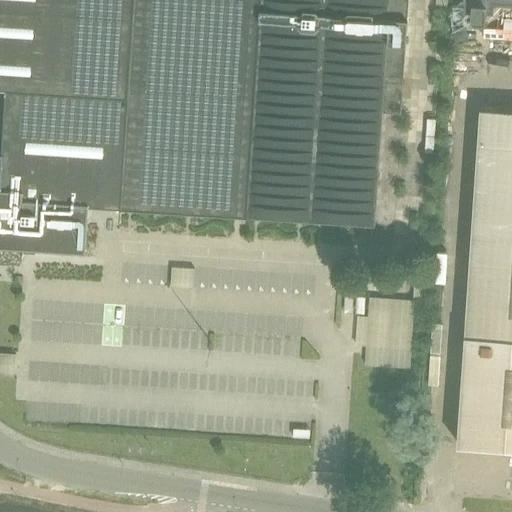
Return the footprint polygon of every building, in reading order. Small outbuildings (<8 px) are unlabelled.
[(0,0),(0,87),(7,88),(3,151),(0,150),(0,242),(24,244),(36,245),(86,248),(87,225),(88,205),(375,224),(383,110),(401,112),(408,0),(0,0)] [(511,0),(465,0),(465,4),(473,4),(473,15),(484,15),(485,5),(494,6),(493,0),(511,0)] [(511,107),(482,106),(458,443),(511,447),(511,107)] [(414,299),(370,296),(367,345),(411,348),(414,299)] [(0,374),(14,376),(16,353),(0,352),(0,374)]
